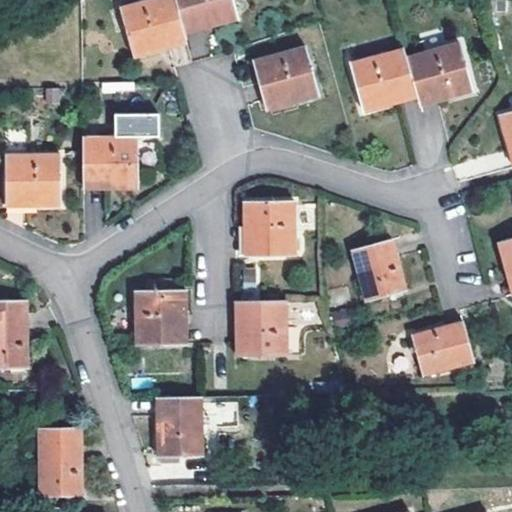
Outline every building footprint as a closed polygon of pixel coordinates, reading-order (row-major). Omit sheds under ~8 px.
[(188,34),(177,0),(147,0),(121,8),(135,57),(190,41),(188,34)] [(177,0),(188,34),(238,19),(232,0),(177,0)] [(419,97),(421,106),(474,92),(460,42),(408,56),(419,97)] [(306,46),(254,60),(268,110),(320,96),(306,46)] [(408,56),(405,48),(352,62),(365,112),(419,97),(408,56)] [(511,111),(500,115),(511,158),(511,111)] [(117,138),(84,138),(84,190),(140,188),(140,168),(161,168),(161,115),(117,115),(117,138)] [(62,206),(61,154),(7,154),(9,206),(62,206)] [(295,200),(245,201),(246,257),(296,256),(295,200)] [(393,238),(353,249),(368,301),(407,289),(393,238)] [(511,238),(499,242),(511,289),(511,238)] [(148,280),(148,290),(175,290),(175,280),(148,280)] [(148,290),(136,290),(136,345),(187,343),(187,290),(175,290),(148,290)] [(0,368),(30,368),(29,299),(0,299),(0,368)] [(238,302),(238,356),(288,356),(288,301),(238,302)] [(463,320),(413,333),(425,376),(475,363),(463,320)] [(204,456),(203,397),(157,397),(158,456),(204,456)] [(236,401),(211,403),(212,424),(238,422),(236,401)] [(83,495),(82,427),(42,427),(42,495),(83,495)]
